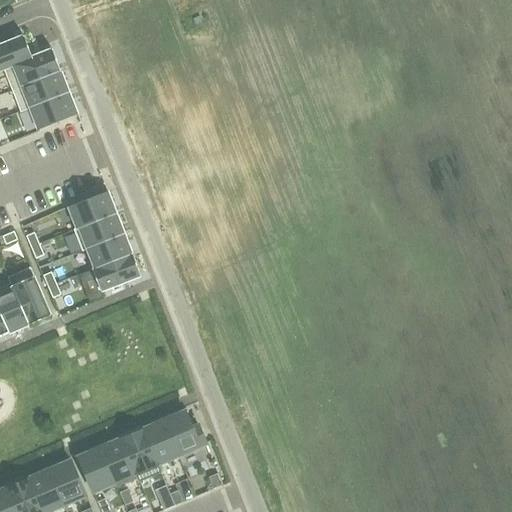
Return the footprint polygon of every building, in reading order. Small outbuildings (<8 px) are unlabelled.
[(0,71),(4,70),(4,69),(32,58),(32,57),(23,36),(0,45),(0,71)] [(52,49),(32,57),(32,58),(4,69),(4,70),(12,90),(60,71),(52,49)] [(69,92),(60,71),(12,90),(20,111),(69,92)] [(77,115),(69,92),(20,111),(21,113),(30,109),(38,130),(77,115)] [(74,230),(74,231),(116,214),(108,192),(68,207),(77,229),(74,230)] [(124,234),(116,214),(74,231),(82,251),(124,234)] [(14,232),(3,236),(6,244),(17,240),(14,232)] [(26,236),(31,247),(39,244),(34,233),(26,236)] [(124,234),(82,251),(87,250),(93,266),(91,267),(92,270),(132,255),(124,234)] [(44,255),(39,244),(31,247),(36,259),(44,255)] [(141,278),(132,255),(92,270),(101,294),(141,278)] [(30,268),(8,277),(29,325),(51,316),(30,268)] [(43,276),(48,287),(56,283),(51,272),(43,276)] [(0,312),(9,333),(29,325),(8,277),(10,283),(0,287),(0,312)] [(61,295),(56,283),(48,287),(53,298),(61,295)] [(0,337),(9,333),(0,312),(0,337)] [(163,421),(178,455),(206,443),(199,426),(192,428),(185,412),(163,421)] [(163,421),(142,430),(161,473),(162,473),(158,464),(178,455),(163,421)] [(161,473),(142,430),(121,439),(140,482),(161,473)] [(140,482),(121,439),(100,448),(116,487),(137,478),(139,482),(140,482)] [(116,487),(100,448),(78,458),(93,492),(114,483),(116,487)] [(71,461),(49,470),(64,504),(85,495),(71,461)] [(49,470),(28,479),(41,511),(45,511),(64,504),(49,470)] [(217,474),(209,477),(214,489),(222,486),(217,474)] [(41,511),(28,479),(7,489),(16,511),(41,511)] [(156,491),(164,510),(175,506),(170,494),(167,487),(156,491)] [(16,511),(7,489),(0,491),(0,511),(16,511)] [(178,491),(170,494),(172,498),(175,506),(183,502),(178,491)]
